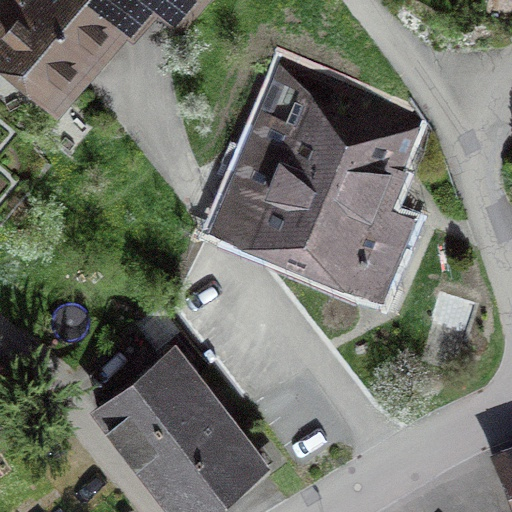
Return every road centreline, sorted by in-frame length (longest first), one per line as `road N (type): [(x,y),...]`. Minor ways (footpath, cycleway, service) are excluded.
road 1 (residential): [(331,511),(417,458),(511,414)]
road 2 (residential): [(511,290),(481,191),(449,134)]
road 3 (residential): [(449,134),(422,86),(349,0)]
